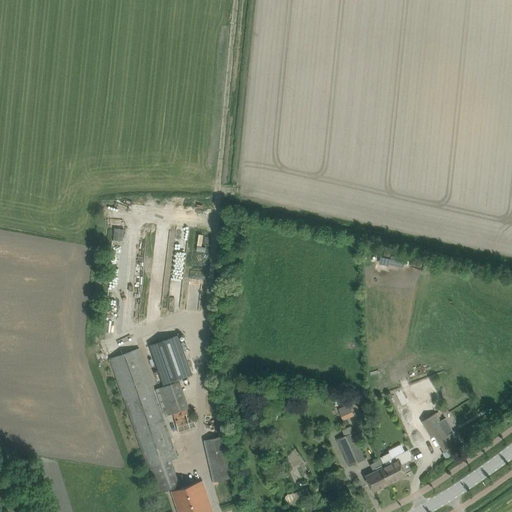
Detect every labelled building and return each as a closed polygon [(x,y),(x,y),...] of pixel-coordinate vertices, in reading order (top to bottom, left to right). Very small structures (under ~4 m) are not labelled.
[(396,260),(382,257),(380,263),(395,266),(396,260)] [(150,345),(163,384),(193,374),(179,334),(150,345)] [(111,359),(144,452),(158,493),(180,485),(171,460),(177,458),(139,349),(111,359)] [(157,389),(166,415),(173,413),(188,407),(180,381),(157,389)] [(353,415),(348,403),(337,408),(342,420),(346,418),(353,415)] [(179,432),(197,426),(190,406),(188,407),(173,413),(179,432)] [(435,413),(422,421),(425,425),(427,429),(432,437),(435,434),(445,451),(451,447),(452,447),(455,445),(454,444),(449,437),(449,435),(455,431),(447,417),(440,421),(438,418),(435,413)] [(365,459),(354,433),(338,440),(349,466),(365,459)] [(204,440),(214,481),(233,477),(224,436),(204,440)] [(390,452),(381,457),(385,466),(389,473),(385,475),(389,483),(407,474),(407,473),(413,470),(408,461),(414,458),(409,449),(393,457),(390,452)] [(373,491),(389,483),(385,475),(389,473),(385,466),(366,476),(373,491)] [(332,474),(336,483),(347,478),(343,469),(332,474)] [(172,491),(179,511),(212,511),(213,511),(202,480),(172,491)] [(313,485),(289,496),(294,506),(318,495),(313,485)]
